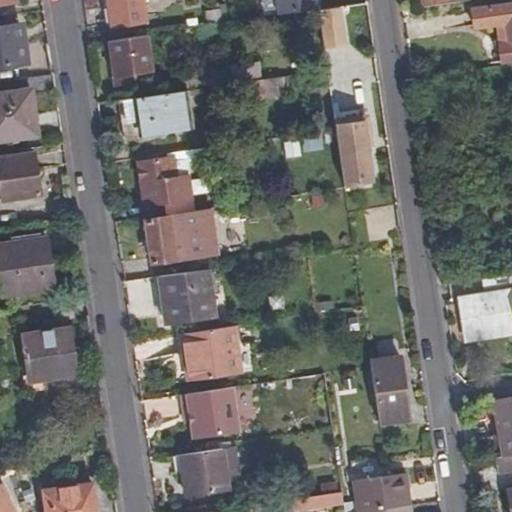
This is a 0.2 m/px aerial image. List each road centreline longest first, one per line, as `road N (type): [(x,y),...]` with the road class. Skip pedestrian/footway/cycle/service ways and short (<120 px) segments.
road 1 (residential): [(61,0),(135,511)]
road 2 (residential): [(438,399),(381,0)]
